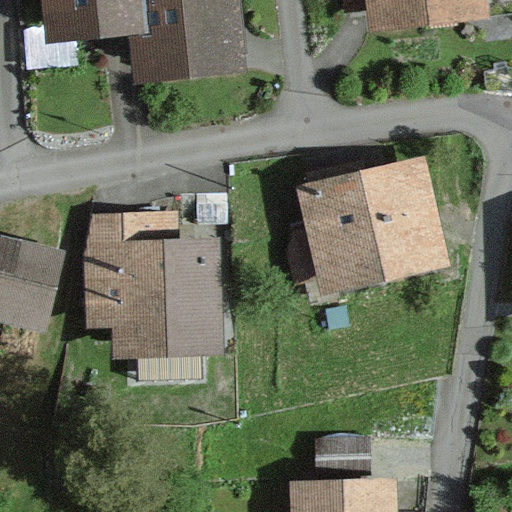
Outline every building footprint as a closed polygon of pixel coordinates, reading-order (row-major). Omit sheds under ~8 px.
[(138,15),(143,64),(232,55),(225,0),(52,0),(55,23),(138,15)] [(346,0),(347,9),(364,7),(363,0),(346,0)] [(376,0),(378,14),(496,0),(376,0)] [(287,253),(295,284),(431,253),(413,175),(353,189),(350,175),(340,169),(309,176),(321,228),(293,234),(287,253)] [(124,317),(125,341),(210,338),(207,252),(156,254),(155,223),(95,225),(98,317),(124,317)] [(0,245),(0,301),(41,311),(54,258),(0,245)] [(219,376),(217,349),(161,353),(163,380),(219,376)] [(318,443),(319,471),(368,469),(366,441),(318,443)] [(60,451),(64,477),(113,469),(109,443),(60,451)] [(301,494),(301,511),(386,511),(385,491),(301,494)]
